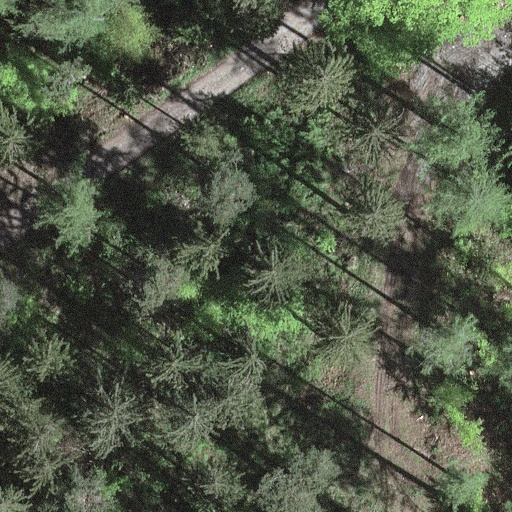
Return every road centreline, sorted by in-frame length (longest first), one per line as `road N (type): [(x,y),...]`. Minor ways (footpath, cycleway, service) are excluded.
road 1 (track): [(511,56),(458,90),(433,117),(404,213),(386,334),(385,418),(392,478),(413,511)]
road 2 (track): [(0,238),(111,165),(326,0)]
